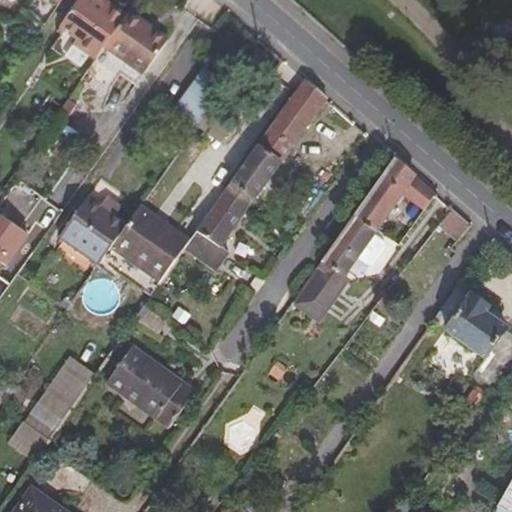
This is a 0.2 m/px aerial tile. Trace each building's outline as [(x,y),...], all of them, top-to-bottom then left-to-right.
[(73,44),(96,60),(104,49),(125,19),(102,3),(104,0),(79,0),(59,28),(75,39),(73,44)] [(168,41),(129,13),(125,19),(104,49),(142,77),(168,41)] [(173,110),(196,127),(227,83),(204,67),(173,110)] [(246,213),(327,101),(304,81),(222,196),(246,213)] [(187,140),(196,127),(173,110),(163,124),(187,140)] [(419,206),(430,192),(410,174),(394,160),(355,215),(378,231),(404,194),(419,206)] [(220,248),(246,213),(222,196),(190,242),(183,251),(215,274),(229,255),(220,248)] [(107,197),(100,206),(118,219),(124,209),(107,197)] [(127,225),(118,219),(100,206),(89,198),(59,239),(97,267),(98,266),(109,249),(127,225)] [(190,242),(140,206),(127,225),(109,249),(98,266),(105,271),(108,266),(151,297),(160,285),(183,251),(190,242)] [(458,236),(468,225),(452,211),(443,222),(458,236)] [(25,233),(0,215),(0,245),(10,253),(25,233)] [(375,236),(378,231),(355,215),(321,264),(292,304),(319,323),(345,287),(340,283),(345,277),(357,259),(367,266),(374,265),(386,249),(384,242),(375,236)] [(345,277),(340,283),(345,287),(350,280),(345,277)] [(467,298),(456,289),(433,322),(445,331),(444,333),(484,362),(474,375),(490,388),(511,356),(511,337),(507,333),(508,330),(487,315),(490,310),(470,294),(467,298)] [(166,324),(143,308),(134,321),(157,338),(166,324)] [(106,386),(168,431),(195,394),(133,348),(106,386)] [(35,462),(94,377),(70,360),(10,444),(35,462)] [(277,362),(268,375),(278,381),(288,369),(277,362)] [(0,381),(0,393),(5,397),(10,389),(0,381)] [(30,398),(13,385),(10,389),(5,397),(4,398),(21,409),(30,398)] [(461,408),(471,414),(485,394),(476,387),(461,408)] [(235,469),(222,474),(227,484),(239,479),(235,469)] [(496,508),(503,511),(511,511),(511,480),(502,498),(498,505),(496,508)] [(14,511),(62,511),(31,489),(14,511)]
